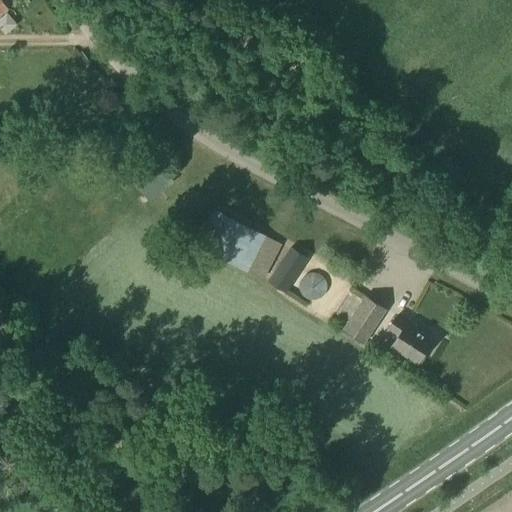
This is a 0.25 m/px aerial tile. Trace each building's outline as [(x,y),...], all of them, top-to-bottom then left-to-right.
[(0,0),(0,15),(9,10),(0,0)] [(149,202),(174,182),(159,163),(134,183),(149,202)] [(265,280),(283,245),(214,210),(196,245),(265,280)] [(286,293),(308,258),(290,246),(267,281),(286,293)] [(309,303),(330,307),(333,289),(313,285),(309,303)] [(363,343),(385,309),(365,296),(343,330),(363,343)] [(456,319),(442,306),(426,323),(440,336),(456,319)] [(421,362),(427,353),(425,351),(432,340),(396,316),(388,328),(399,335),(391,347),(417,364),(419,361),(421,362)]
